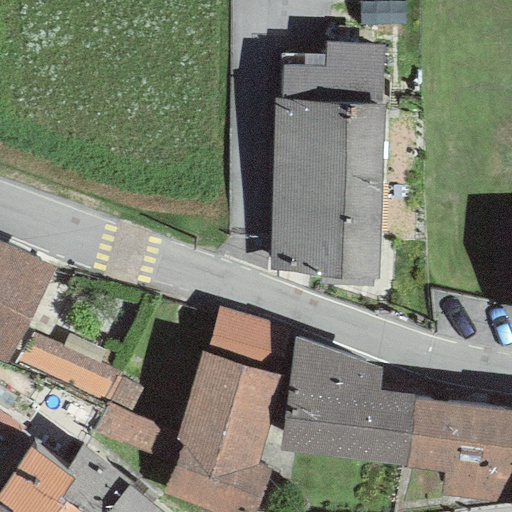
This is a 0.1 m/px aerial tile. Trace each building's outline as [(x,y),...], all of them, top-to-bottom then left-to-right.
[(401,109),(291,106),(286,280),(397,283),(401,109)] [(0,259),(0,367),(8,372),(53,287),(0,259)] [(28,362),(111,387),(123,348),(40,323),(28,362)] [(304,374),(218,353),(185,489),(271,510),(304,374)] [(511,400),(327,370),(312,461),(511,493),(511,400)] [(93,511),(23,466),(0,501),(0,511),(93,511)] [(176,511),(127,473),(98,511),(176,511)]
